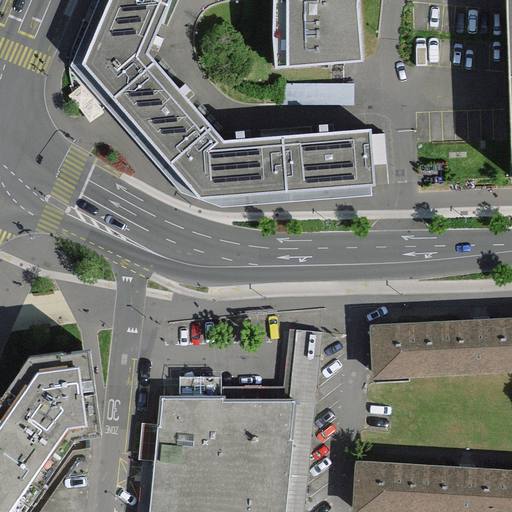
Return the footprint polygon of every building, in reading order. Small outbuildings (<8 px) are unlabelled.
[(169,7),(154,0),(112,0),(85,64),(115,99),(156,64),(147,55),(169,7)] [(363,0),(276,0),(276,13),(279,68),(366,64),(363,10),(363,0)] [(212,127),(156,64),(115,99),(172,163),(212,127)] [(290,101),(357,100),(357,80),(290,81),(290,101)] [(225,142),(212,127),(172,163),(202,198),(288,191),(284,138),(225,142)] [(370,131),(284,138),(288,191),(375,184),(370,131)] [(397,328),(375,329),(376,376),(447,372),(445,333),(398,335),(397,328)] [(511,328),(445,333),(447,372),(511,368),(511,328)] [(298,332),(292,400),(298,400),(288,511),(305,511),(324,333),(298,332)] [(75,437),(103,434),(92,351),(86,351),(33,359),(33,368),(26,371),(9,397),(0,410),(0,414),(62,457),(75,437)] [(225,397),(163,398),(159,456),(152,456),(146,511),(288,511),(298,400),(292,400),(225,400),(225,397)] [(22,511),(62,457),(0,414),(0,511),(22,511)] [(383,465),(361,464),(358,511),(376,511),(426,511),(429,476),(383,474),(383,465)] [(504,511),(506,480),(429,476),(426,511),(504,511)]
